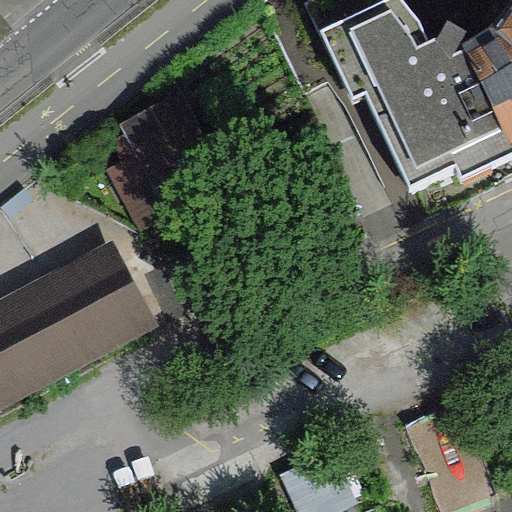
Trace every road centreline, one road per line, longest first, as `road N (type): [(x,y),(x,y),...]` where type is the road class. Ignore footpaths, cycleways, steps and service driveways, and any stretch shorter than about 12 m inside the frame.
road 1 (residential): [(0,450),(431,242),(511,219)]
road 2 (tertiary): [(96,0),(0,80)]
